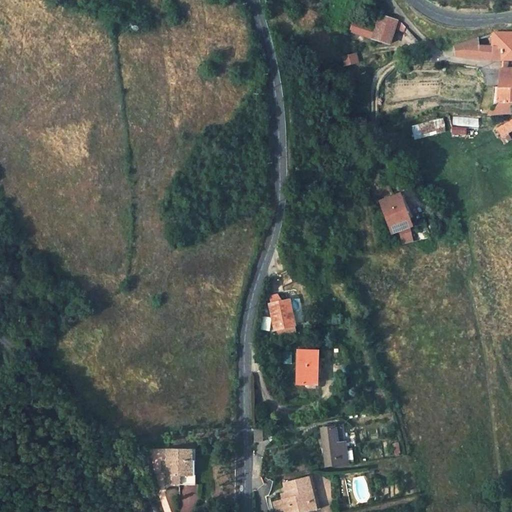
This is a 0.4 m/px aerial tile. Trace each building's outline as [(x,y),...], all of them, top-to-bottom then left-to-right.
[(353,24),(349,34),(389,45),(395,32),(404,34),(406,29),(401,24),(379,18),(375,30),(353,24)] [(511,31),(497,33),(457,46),(457,60),(489,63),(511,63),(511,31)] [(341,60),(344,68),(355,63),(353,56),(341,60)] [(511,72),(502,73),(500,91),(511,90),(511,72)] [(511,90),(500,91),(499,104),(501,106),(494,117),(511,113),(511,90)] [(479,120),(454,118),(453,126),(478,129),(479,120)] [(511,120),(498,128),(503,137),(511,132),(511,120)] [(443,121),(412,128),(416,141),(446,133),(443,121)] [(401,247),(410,244),(407,229),(411,228),(407,211),(408,211),(402,196),(390,200),(397,219),(401,247)] [(419,242),(430,240),(426,224),(415,227),(419,242)] [(296,326),(291,300),(271,305),(276,331),(296,326)] [(298,385),(318,386),(319,353),(299,352),(298,385)] [(321,429),(326,467),(348,463),(346,444),(341,444),(338,426),(321,429)] [(254,442),(262,443),(262,430),(254,430),(254,442)] [(164,469),(162,488),(186,490),(190,455),(167,452),(165,462),(162,462),(160,468),(164,469)] [(291,499),(285,501),(277,503),(278,511),(315,511),(318,511),(311,479),(288,485),(290,494),(291,499)]
